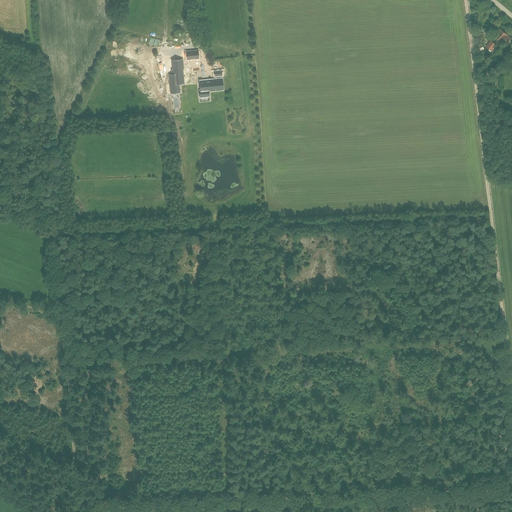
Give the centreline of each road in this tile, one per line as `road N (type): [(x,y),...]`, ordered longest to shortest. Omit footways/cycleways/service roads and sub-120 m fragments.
road 1 (track): [(511,390),(467,0)]
road 2 (track): [(360,345),(506,340)]
